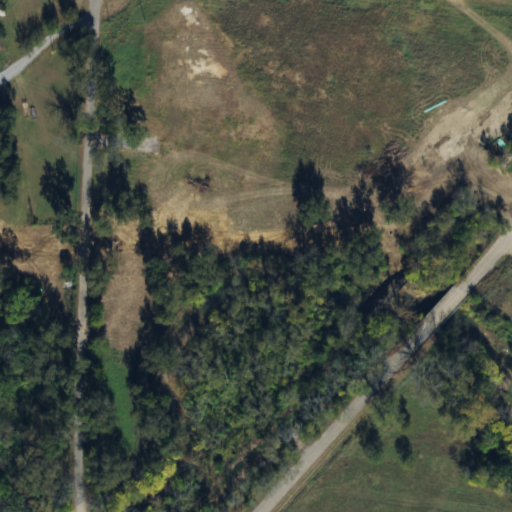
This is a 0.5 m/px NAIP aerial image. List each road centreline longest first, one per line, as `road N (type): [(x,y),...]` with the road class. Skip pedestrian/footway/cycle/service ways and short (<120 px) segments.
road 1 (residential): [(93,0),(78,503)]
road 2 (tertiary): [(258,511),(426,328)]
